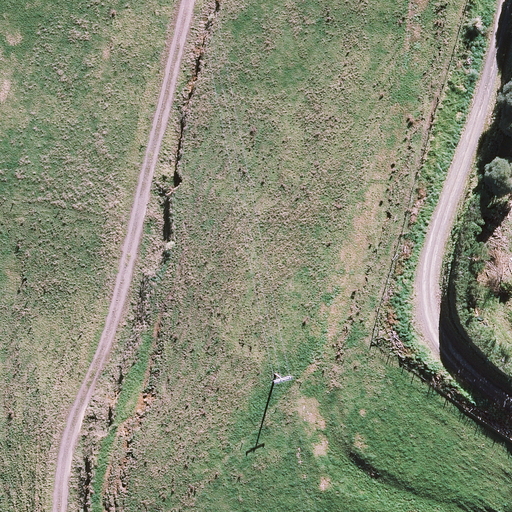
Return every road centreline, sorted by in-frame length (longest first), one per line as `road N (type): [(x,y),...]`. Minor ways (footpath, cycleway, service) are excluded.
road 1 (track): [(61,511),(73,418),(104,344),(190,0)]
road 2 (track): [(511,398),(458,359),(438,317),(436,275),(511,13)]
